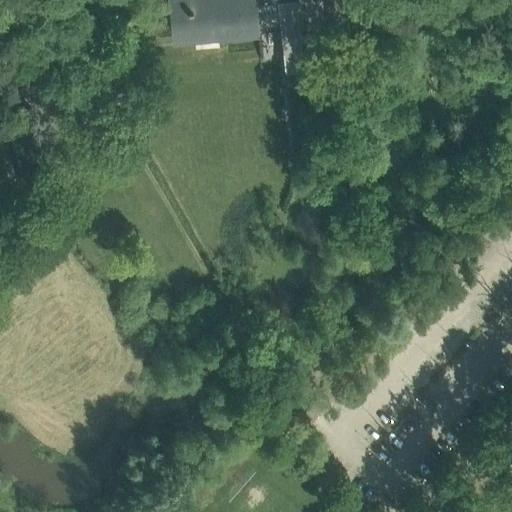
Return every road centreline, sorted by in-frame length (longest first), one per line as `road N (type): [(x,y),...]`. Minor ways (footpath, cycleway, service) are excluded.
road 1 (unknown): [(511,328),(403,446),(357,445),(345,431),(359,402)]
road 2 (unknown): [(359,402),(511,242)]
